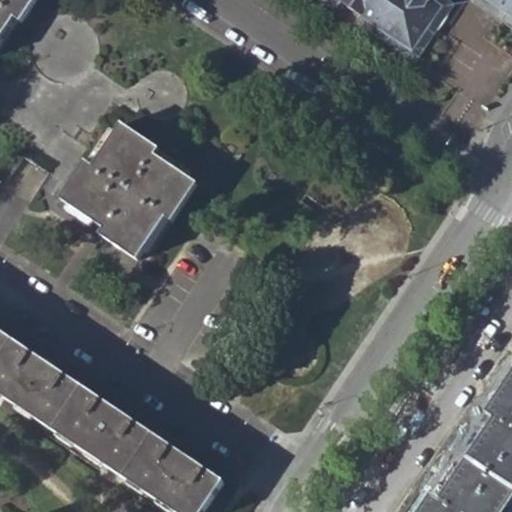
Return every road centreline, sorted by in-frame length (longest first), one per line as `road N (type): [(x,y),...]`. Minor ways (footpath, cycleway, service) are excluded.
road 1 (residential): [(300,489),(0,289)]
road 2 (residential): [(300,489),(499,192)]
road 3 (residential): [(218,0),(499,192)]
road 4 (unknown): [(150,389),(222,258)]
